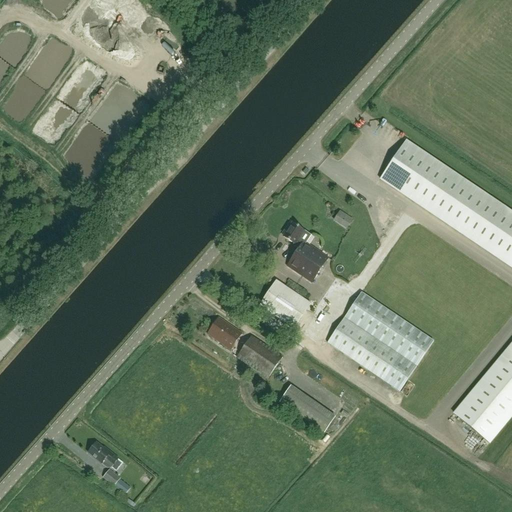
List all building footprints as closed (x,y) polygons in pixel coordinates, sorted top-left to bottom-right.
[(511,212),(407,141),(381,180),(511,268),(511,212)] [(329,259),(305,243),(310,236),(292,223),(291,225),(289,224),(283,233),(284,234),(283,237),(294,244),(293,245),(299,249),(287,267),(312,284),(329,259)] [(311,304),(277,282),(260,307),(294,330),(311,304)] [(434,342),(362,293),(327,344),(400,393),(434,342)] [(231,351),(242,334),(219,318),(207,335),(231,351)] [(267,380),(283,358),(252,337),(236,358),(267,380)] [(511,416),(511,344),(454,414),(490,444),(511,416)] [(291,387),(280,403),(324,434),(336,417),(291,387)] [(111,468),(113,466),(118,460),(104,448),(103,449),(97,443),(88,453),(102,465),(107,469),(111,468)] [(120,480),(121,479),(110,470),(103,478),(114,487),(125,496),(130,489),(120,480)]
